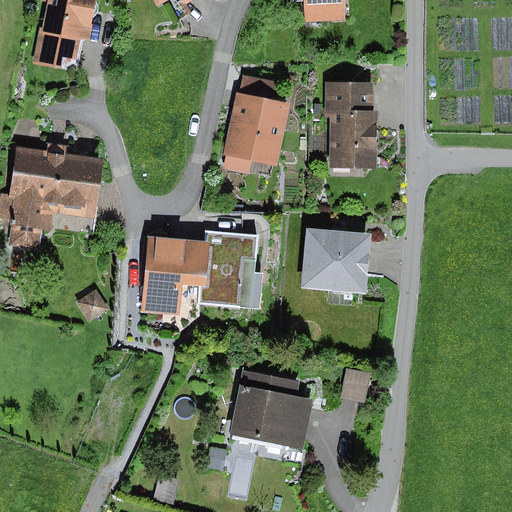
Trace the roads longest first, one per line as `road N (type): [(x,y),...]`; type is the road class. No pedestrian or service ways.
road 1 (residential): [(237,0),(198,160),(164,214),(126,206),(105,137),(91,120),(57,115)]
road 2 (residential): [(375,511),(387,473),(412,256),(414,159)]
road 3 (residential): [(414,159),(413,0)]
